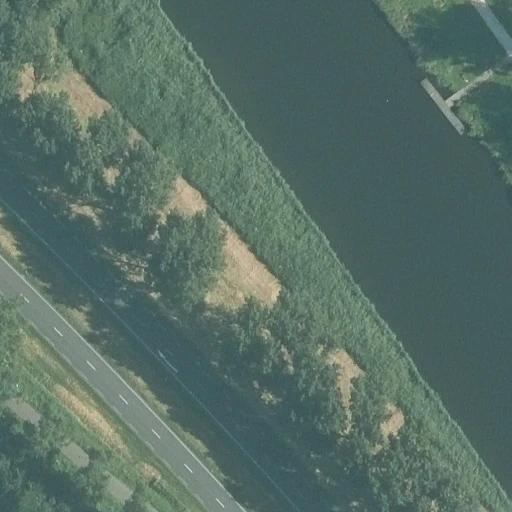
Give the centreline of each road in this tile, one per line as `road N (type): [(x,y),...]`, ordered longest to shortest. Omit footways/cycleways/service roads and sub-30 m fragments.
road 1 (trunk): [(311,511),(169,347),(0,183)]
road 2 (trunk): [(0,278),(218,511)]
road 3 (unclassified): [(143,511),(0,392)]
